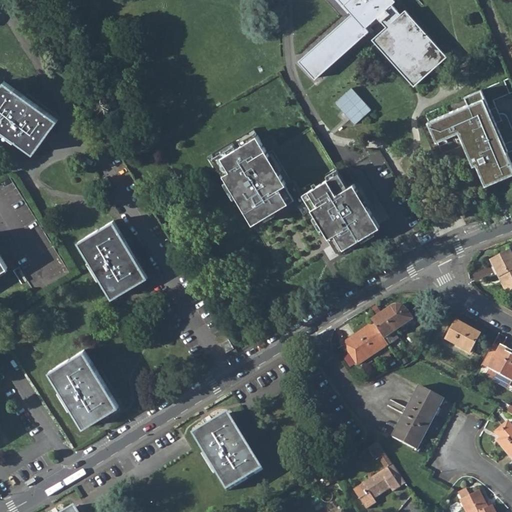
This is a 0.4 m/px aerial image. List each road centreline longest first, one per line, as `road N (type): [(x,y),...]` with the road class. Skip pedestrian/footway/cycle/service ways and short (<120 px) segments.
road 1 (residential): [(304,332),(5,511)]
road 2 (residential): [(433,258),(304,332)]
road 3 (residential): [(304,332),(352,397),(401,409)]
